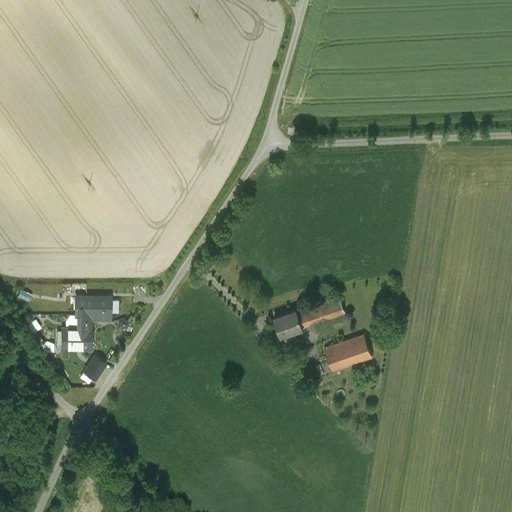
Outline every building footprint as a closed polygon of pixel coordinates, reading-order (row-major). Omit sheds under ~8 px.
[(339,296),(297,311),(302,326),(345,311),(339,296)] [(110,297),(76,297),(75,315),(89,315),(101,315),(101,318),(110,319),(110,297)] [(297,310),(274,318),(280,336),(303,328),(302,326),(297,311),(297,310)] [(77,315),(77,328),(62,328),(61,348),(91,348),(91,328),(89,328),(89,315),(77,315)] [(364,334),(335,344),(343,366),(372,356),(364,334)] [(335,344),(324,348),(332,370),(343,366),(335,344)] [(98,384),(110,359),(94,352),(83,378),(98,384)]
